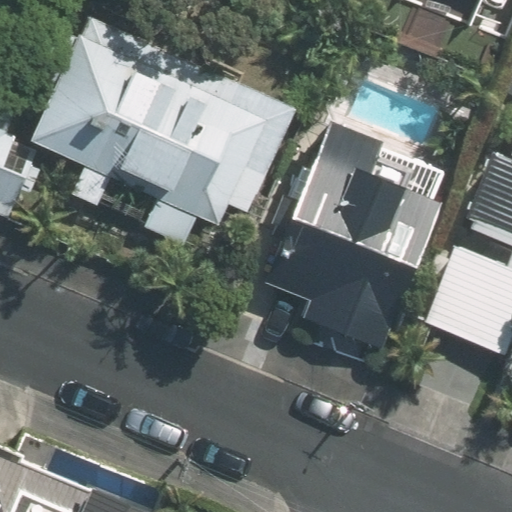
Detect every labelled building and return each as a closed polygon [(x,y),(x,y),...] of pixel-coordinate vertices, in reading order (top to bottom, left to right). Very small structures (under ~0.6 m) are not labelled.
[(282,98),(73,13),(64,35),(37,24),(20,66),(47,77),(22,138),(79,161),(69,186),(144,217),(143,221),(181,237),(191,212),(212,221),(221,199),(238,205),(282,98)] [(13,102),(0,96),(0,198),(6,201),(31,144),(2,131),(13,102)] [(313,122),(250,281),(296,299),(289,316),(366,347),(424,203),(412,198),(422,172),(359,147),(361,141),(313,122)] [(511,359),(511,134),(497,171),(485,167),(462,224),(466,227),(455,256),(450,255),(422,322),(511,359)] [(0,511),(166,511),(169,507),(100,479),(96,488),(0,447),(0,511)]
